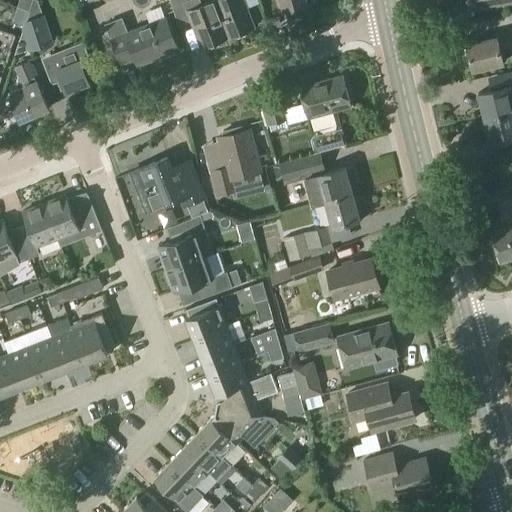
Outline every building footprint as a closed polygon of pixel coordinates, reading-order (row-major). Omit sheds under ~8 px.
[(0,14),(11,20),(17,6),(3,0),(2,0),(0,5),(0,14)] [(30,12),(22,34),(28,52),(53,43),(38,2),(33,0),(30,12)] [(197,0),(189,0),(183,3),(201,47),(204,46),(206,50),(225,43),(223,38),(227,37),(213,1),(200,6),(197,0)] [(242,0),(215,0),(213,1),(227,37),(253,26),(242,0)] [(279,0),(283,11),(306,6),(304,0),(279,0)] [(26,21),(30,12),(18,8),(13,23),(25,27),(26,21)] [(119,19),(105,25),(120,63),(134,57),(137,64),(159,55),(161,59),(177,52),(164,18),(125,34),(119,19)] [(496,37),(465,45),(471,70),(502,63),(499,50),(511,47),(508,35),(496,38),(496,37)] [(82,43),(42,59),(52,83),(60,80),(65,92),(88,83),(85,74),(93,70),(82,43)] [(26,91),(10,98),(19,120),(47,109),(27,62),(16,66),(26,91)] [(342,75),(299,86),(307,118),(350,107),(342,75)] [(508,86),(477,93),(483,119),(511,111),(511,97),(511,98),(508,86)] [(279,91),(258,97),(267,126),(270,125),(271,130),(287,126),(285,120),(287,120),(287,119),(291,117),(288,110),(285,111),(279,91)] [(511,111),(483,119),(489,144),(511,138),(511,111)] [(225,167),(211,170),(217,194),(232,190),(230,179),(260,171),(249,128),(244,129),(243,125),(222,130),(223,135),(218,136),(225,167)] [(341,128),(326,132),(330,147),(345,143),(341,128)] [(352,193),(349,183),(355,181),(351,168),(345,169),(345,167),(325,173),(320,152),(279,164),(285,183),(304,177),(312,204),(324,201),(352,193)] [(166,158),(131,172),(137,187),(144,184),(154,208),(181,197),(184,205),(203,197),(190,164),(172,172),(166,158)] [(352,193),(324,201),(331,227),(359,219),(352,193)] [(65,195),(43,203),(57,239),(60,246),(102,230),(88,194),(68,202),(65,195)] [(29,231),(19,235),(29,259),(39,255),(36,247),(57,239),(43,203),(22,212),(29,231)] [(171,242),(158,246),(166,269),(213,253),(202,220),(200,214),(176,225),(179,234),(169,237),(171,242)] [(2,220),(0,220),(0,274),(12,268),(11,265),(29,259),(19,235),(10,239),(2,220)] [(327,226),(284,238),(290,261),(310,255),(308,248),(332,241),(327,226)] [(511,227),(491,234),(499,263),(511,258),(511,227)] [(213,253),(166,269),(174,292),(187,287),(188,292),(198,288),(201,298),(231,287),(226,273),(226,272),(211,277),(204,257),(213,253)] [(318,257),(269,275),(273,286),(322,269),(318,257)] [(370,259),(328,271),(335,298),(377,286),(370,259)] [(236,269),(226,273),(231,287),(241,283),(236,269)] [(42,292),(37,281),(21,287),(20,285),(6,291),(11,304),(42,292)] [(72,287),(58,293),(62,302),(76,297),(72,287)] [(58,293),(47,297),(51,307),(62,302),(58,293)] [(266,299),(254,302),(257,312),(269,309),(266,299)] [(27,305),(16,309),(19,319),(30,315),(27,305)] [(218,305),(185,318),(192,338),(226,325),(218,305)] [(16,309),(4,314),(8,323),(19,319),(16,309)] [(272,318),(269,309),(257,312),(259,322),(272,318)] [(101,314),(70,326),(71,329),(72,329),(85,363),(107,354),(105,349),(114,346),(101,314)] [(328,323),(293,333),(297,351),(332,341),(328,323)] [(388,323),(338,337),(346,367),(396,354),(388,323)] [(226,325),(192,338),(200,357),(233,344),(226,325)] [(26,336),(30,345),(43,379),(64,371),(51,337),(47,327),(26,336)] [(72,329),(71,329),(51,337),(64,371),(85,363),(72,329)] [(265,342),(268,351),(280,348),(277,338),(265,342)] [(243,345),(246,354),(263,349),(261,340),(243,345)] [(233,344),(200,357),(207,376),(241,363),(233,344)] [(30,345),(8,354),(22,387),(43,379),(30,345)] [(283,358),(280,348),(268,351),(270,361),(283,358)] [(0,356),(0,395),(22,387),(8,354),(0,356)] [(241,363),(207,376),(215,395),(248,382),(241,363)] [(293,371),(277,376),(283,399),(295,396),(296,399),(300,398),(297,385),(293,371)] [(248,382),(215,395),(217,399),(216,399),(215,407),(262,416),(255,400),(277,391),(270,373),(248,382)] [(317,379),(297,385),(300,398),(301,400),(304,399),(319,395),(322,395),(317,379)] [(385,383),(347,393),(355,421),(368,417),(372,431),(414,419),(406,392),(389,397),(385,383)] [(319,395),(304,399),(307,410),(322,406),(319,395)] [(214,414),(210,418),(236,443),(262,416),(215,407),(213,414),(214,414)] [(210,418),(196,433),(222,457),(236,443),(210,418)] [(196,433),(182,447),(208,472),(222,457),(196,433)] [(78,446),(56,466),(69,479),(90,460),(78,446)] [(182,447),(168,462),(194,487),(208,472),(182,447)] [(391,452),(363,460),(371,489),(394,483),(399,498),(433,488),(432,484),(435,483),(432,472),(429,473),(425,458),(395,466),(391,452)] [(280,458),(271,469),(283,480),(293,469),(280,458)] [(168,462),(154,477),(180,502),(194,487),(168,462)] [(268,486),(258,478),(251,485),(261,494),(268,486)] [(261,494),(251,485),(244,493),(254,501),(261,494)] [(136,496),(121,511),(168,511),(146,491),(138,499),(136,496)] [(225,497),(209,511),(225,511),(233,504),(225,497)]
